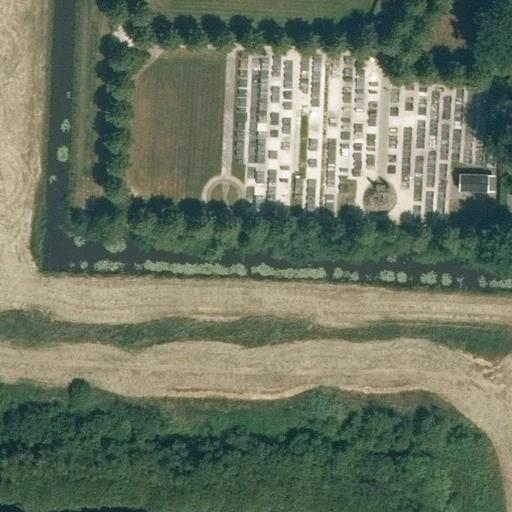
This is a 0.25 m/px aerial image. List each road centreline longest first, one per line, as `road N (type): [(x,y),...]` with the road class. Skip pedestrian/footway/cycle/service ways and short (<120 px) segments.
road 1 (track): [(487,81),(383,72),(357,54),(135,40),(128,36),(129,0)]
road 2 (track): [(153,42),(154,54),(126,81),(120,186)]
